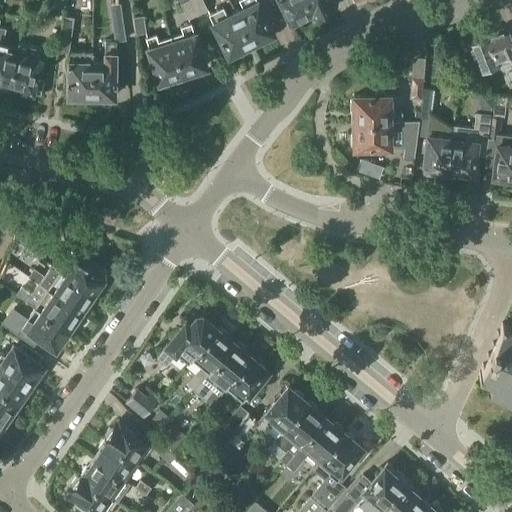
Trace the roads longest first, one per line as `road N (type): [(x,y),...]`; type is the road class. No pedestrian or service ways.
road 1 (residential): [(5,498),(196,229)]
road 2 (residential): [(426,431),(196,229)]
road 3 (residential): [(232,173),(294,91),(342,53),(468,0)]
road 4 (residential): [(511,244),(316,219),(232,173)]
road 5 (residential): [(196,229),(136,189),(0,156)]
road 6 (residential): [(426,431),(450,410),(511,270)]
